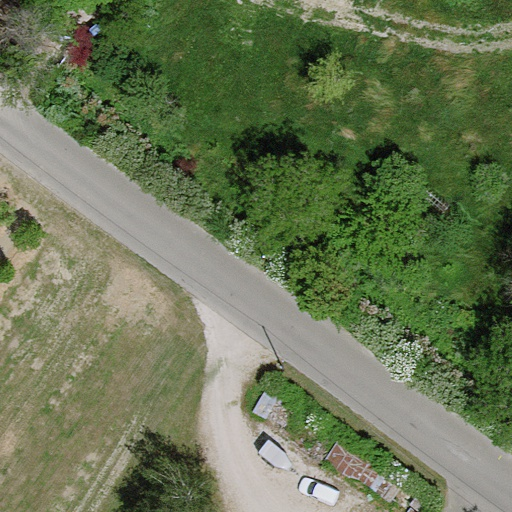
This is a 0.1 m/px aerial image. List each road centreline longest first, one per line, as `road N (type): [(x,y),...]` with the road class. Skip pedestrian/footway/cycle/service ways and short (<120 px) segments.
road 1 (unclassified): [(511,486),(0,113)]
road 2 (unknown): [(1,114),(93,0)]
